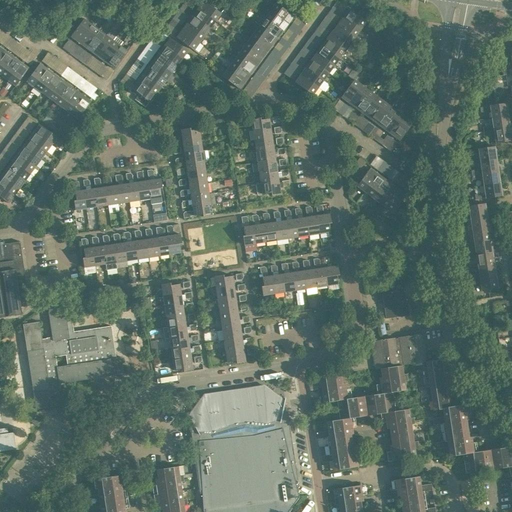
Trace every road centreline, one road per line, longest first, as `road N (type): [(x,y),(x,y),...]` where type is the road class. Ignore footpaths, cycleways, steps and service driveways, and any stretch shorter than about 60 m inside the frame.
road 1 (residential): [(299,366),(140,390),(111,429)]
road 2 (residential): [(511,408),(451,326),(431,243)]
road 3 (residential): [(431,243),(447,76)]
road 4 (residential): [(0,228),(25,224),(95,132),(116,128)]
road 5 (residential): [(116,128),(263,105)]
road 6 (residential): [(299,366),(321,361),(350,331),(353,258)]
road 7 (residential): [(353,258),(328,132)]
road 8 (residential): [(109,88),(4,25)]
